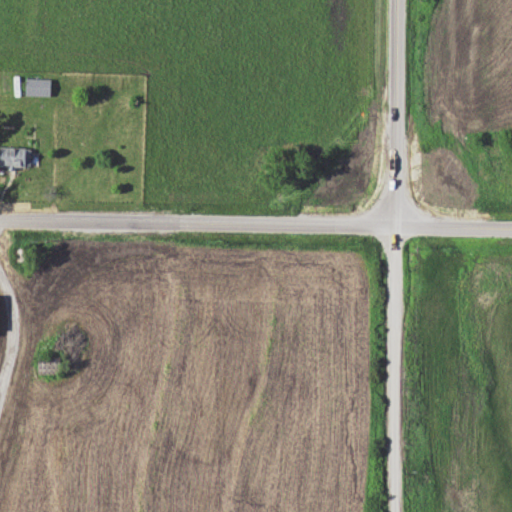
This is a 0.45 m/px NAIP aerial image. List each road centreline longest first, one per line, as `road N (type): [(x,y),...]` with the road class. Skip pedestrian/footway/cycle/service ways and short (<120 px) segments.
road 1 (tertiary): [(511,224),(0,219)]
road 2 (residential): [(392,511),(395,223)]
road 3 (residential): [(395,223),(395,0)]
